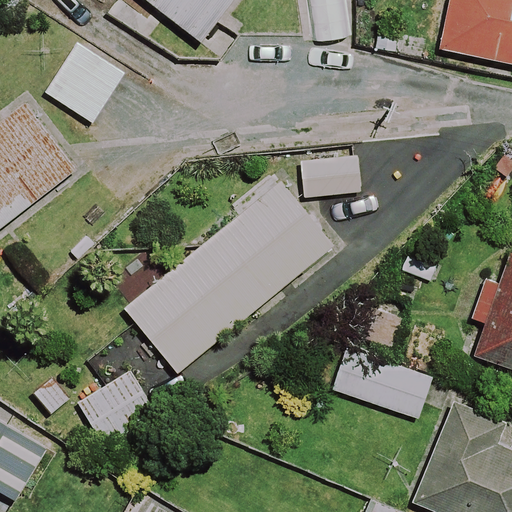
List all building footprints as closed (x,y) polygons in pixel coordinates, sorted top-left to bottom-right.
[(146,0),(203,43),(235,0),(146,0)] [(350,41),(347,0),(300,0),(301,4),(302,43),(350,41)] [(511,0),(451,0),(441,51),(511,65),(511,0)] [(127,75),(78,43),(46,94),(95,125),(127,75)] [(0,229),(79,167),(28,103),(0,125),(0,229)] [(362,192),(358,155),(304,161),(307,198),(362,192)] [(333,247),(281,183),(128,309),(179,373),(333,247)] [(511,250),(507,249),(472,358),(511,370),(511,250)] [(409,300),(377,291),(363,340),(395,349),(409,300)] [(434,377),(346,349),(332,390),(420,419),(434,377)] [(158,415),(131,371),(79,404),(105,447),(158,415)] [(37,427),(0,403),(0,466),(9,472),(37,427)] [(511,511),(511,449),(442,420),(408,499),(437,511),(511,511)] [(398,511),(376,503),(372,511),(398,511)]
